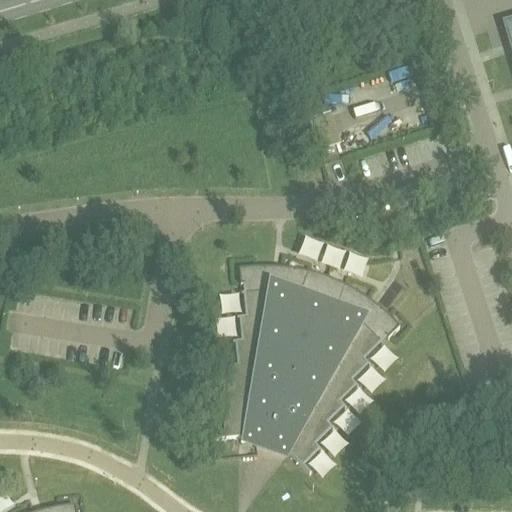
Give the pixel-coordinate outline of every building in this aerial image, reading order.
[(390,90),(336,103),(339,115),(393,102),(390,90)] [(446,143),(424,149),(427,164),(450,158),(446,143)] [(309,192),(305,164),(287,167),(291,195),(309,192)] [(486,268),(491,282),(508,276),(503,262),(486,268)] [(237,322),(239,322),(241,344),(232,345),(233,346),(235,346),(237,368),(228,369),(228,370),(231,370),(233,392),(224,393),(224,394),(226,394),(228,416),(220,417),(220,419),(222,419),(224,440),(214,441),(214,442),(254,438),(255,445),(276,453),(281,448),(288,455),(309,477),(310,476),(303,468),(318,453),(320,455),(321,454),(315,448),(331,432),(332,433),(333,432),(327,426),(343,411),(344,412),(346,411),(340,405),(355,389),(357,391),(358,390),(352,384),(367,368),(369,370),(370,369),(364,362),(380,347),(381,348),(382,347),(381,346),(386,340),(388,342),(392,338),(396,334),(400,330),(398,329),(396,327),(395,325),(393,323),(391,322),(390,320),(388,318),(386,317),(385,315),(383,314),(381,312),(379,310),(377,309),(375,307),(373,306),(372,305),(370,303),(368,302),(366,300),(364,299),(362,298),(360,297),(358,295),(356,294),(353,293),(351,292),(349,291),(347,289),(345,288),(343,287),(341,286),(338,285),(336,284),(334,283),(332,283),(330,282),(327,281),(325,280),(323,279),(321,278),(318,278),(316,277),(314,276),(311,276),(309,275),(307,275),(304,274),(302,274),(300,273),(297,273),(295,272),(293,272),(290,271),(288,271),(286,271),(283,271),(281,270),(278,270),(276,270),(274,270),(271,270),(269,270),(267,270),(264,270),(262,270),(259,270),(257,270),(255,270),(252,270),(250,270),(247,271),(245,271),(243,271),(240,272),(238,272),(240,289),(242,288),(243,296),(241,296),(241,298),(243,298),(245,320),(237,320),(237,322)] [(473,320),(459,324),(463,336),(477,331),(473,320)] [(118,360),(117,379),(129,379),(130,360),(118,360)] [(474,360),(474,371),(491,371),(491,360),(474,360)] [(228,453),(249,450),(248,441),(227,444),(228,453)] [(428,475),(373,473),(372,494),(428,495),(428,475)]
